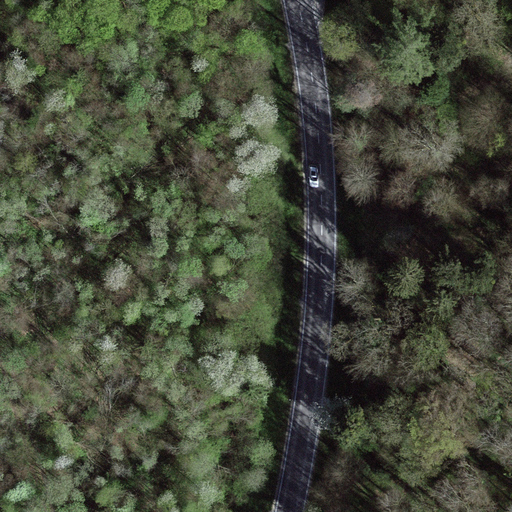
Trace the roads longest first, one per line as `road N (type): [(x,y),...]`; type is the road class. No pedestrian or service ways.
road 1 (secondary): [(281,511),(311,352),(322,173),(312,70),(295,0)]
road 2 (track): [(48,511),(0,339)]
